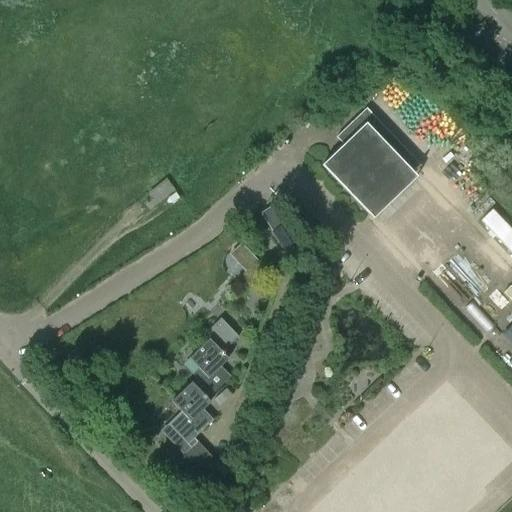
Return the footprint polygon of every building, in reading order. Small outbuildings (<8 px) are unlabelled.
[(344,145),(334,154),(322,165),(369,214),(420,165),(366,109),(336,137),(344,145)] [(175,192),(168,183),(149,198),(152,202),(148,205),(145,208),(150,213),(157,206),(175,192)] [(511,231),(492,211),(481,222),(511,254),(511,231)] [(298,243),(286,224),(273,232),(285,251),(298,243)] [(241,246),(231,255),(245,270),(255,261),(241,246)] [(208,340),(188,359),(201,373),(197,376),(203,383),(201,385),(211,396),(231,377),(221,367),(229,359),(225,356),(229,352),(226,348),(238,337),(221,319),(208,331),(210,333),(206,337),(208,340)] [(511,319),(499,332),(511,345),(511,319)] [(181,412),(168,424),(190,448),(177,460),(200,484),(220,465),(194,438),(213,420),(203,410),(211,402),(208,399),(211,396),(201,385),(203,383),(197,376),(171,402),(181,412)] [(447,384),(314,511),(446,511),(510,450),(447,384)]
